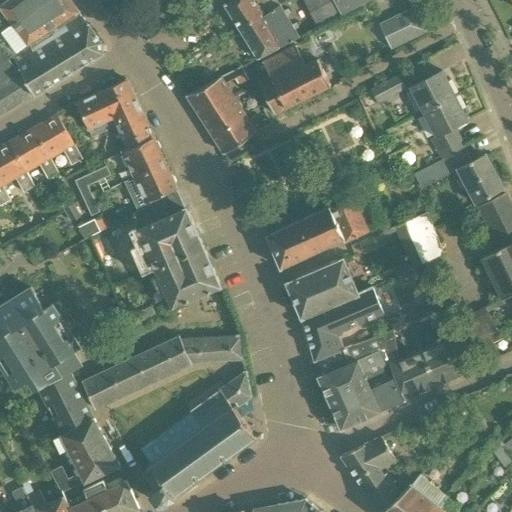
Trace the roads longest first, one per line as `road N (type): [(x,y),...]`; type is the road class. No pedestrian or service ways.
road 1 (residential): [(307,452),(265,298),(204,171),(131,50)]
road 2 (unknown): [(468,25),(356,73),(332,99),(204,171)]
road 3 (residential): [(307,452),(511,362)]
road 4 (residential): [(0,131),(131,50)]
road 5 (residential): [(511,124),(458,0)]
road 6 (residential): [(197,507),(307,452)]
